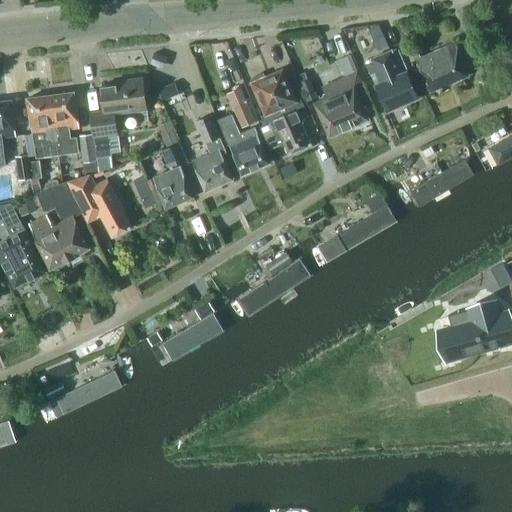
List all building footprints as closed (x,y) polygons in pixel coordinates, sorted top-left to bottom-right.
[(371,32),(380,51),(390,46),(381,27),(371,32)] [(421,57),(417,47),(408,51),(415,68),(417,72),(421,71),(431,91),(470,74),(467,68),(478,63),(467,37),(455,43),(455,42),(421,57)] [(388,110),(418,96),(407,71),(415,68),(408,51),(400,55),(396,48),(367,61),(377,84),(376,85),(388,110)] [(155,53),(151,64),(160,68),(164,56),(155,53)] [(285,114),(304,105),(301,98),(297,100),(283,69),(268,76),(285,114)] [(329,136),(370,118),(354,85),(363,81),(358,70),(327,84),(332,94),(314,102),(329,136)] [(285,114),(268,76),(265,77),(263,73),(252,78),(250,83),(254,85),(266,113),(262,115),(265,123),(285,114)] [(116,113),(148,108),(143,77),(125,80),(126,82),(100,86),(104,110),(90,112),(94,136),(97,157),(112,155),(109,134),(118,132),(116,113)] [(301,83),(308,100),(317,96),(309,79),(301,83)] [(56,129),(60,154),(79,151),(77,137),(72,137),(70,128),(79,127),(74,91),(49,95),(56,129)] [(37,157),(60,154),(56,129),(49,95),(28,98),(37,157)] [(232,105),(243,127),(257,120),(247,98),(232,105)] [(0,164),(6,164),(2,137),(16,135),(11,100),(0,101),(0,164)] [(299,108),(285,114),(270,121),(271,123),(261,127),(271,148),(285,142),(290,154),(311,144),(301,122),(305,120),(299,108)] [(194,160),(207,190),(233,178),(222,155),(228,153),(211,114),(196,121),(205,142),(206,141),(211,153),(194,160)] [(171,121),(160,126),(163,133),(161,133),(167,147),(179,142),(171,121)] [(261,141),(259,142),(255,133),(230,144),(243,174),(270,162),(261,141)] [(98,171),(92,134),(80,136),(86,173),(98,171)] [(486,172),(511,158),(511,134),(476,153),(486,172)] [(187,159),(180,144),(162,151),(169,167),(187,159)] [(435,153),(431,145),(423,150),(427,157),(435,153)] [(16,156),(19,180),(32,178),(29,154),(16,156)] [(468,161),(406,195),(415,212),(477,178),(468,161)] [(294,162),(281,168),(286,178),(298,173),(294,162)] [(185,175),(184,176),(180,165),(154,176),(159,188),(158,188),(166,207),(194,195),(185,175)] [(420,183),(414,173),(404,178),(409,188),(420,183)] [(97,185),(91,174),(69,181),(83,211),(89,221),(101,214),(113,236),(134,225),(108,178),(97,185)] [(42,189),(38,175),(32,176),(35,192),(42,189)] [(150,187),(146,176),(135,181),(139,192),(150,187)] [(74,217),(83,211),(69,181),(37,192),(45,211),(55,207),(63,221),(54,226),(70,258),(90,247),(74,217)] [(387,204),(381,193),(366,202),(373,213),(387,204)] [(16,201),(22,216),(37,210),(31,195),(16,201)] [(11,237),(0,242),(0,256),(15,287),(30,280),(30,281),(37,277),(36,277),(47,271),(26,229),(13,202),(0,204),(0,213),(3,220),(11,237)] [(399,223),(389,205),(312,248),(322,266),(399,223)] [(70,258),(54,226),(47,214),(30,223),(35,237),(35,238),(37,241),(36,241),(51,268),(70,258)] [(292,261),(286,251),(266,265),(272,275),(292,261)] [(307,274),(298,260),(237,300),(246,313),(307,274)] [(196,309),(202,319),(215,311),(209,301),(196,309)] [(473,321),(451,328),(459,358),(511,343),(511,320),(510,311),(499,314),(495,301),(470,308),(473,321)] [(228,329),(218,311),(150,351),(161,369),(228,329)] [(163,341),(158,332),(147,338),(153,347),(163,341)] [(116,386),(109,373),(50,401),(57,415),(116,386)] [(67,391),(63,382),(45,390),(49,399),(67,391)] [(0,409),(0,410),(2,418),(9,415),(6,407),(0,409)] [(0,446),(11,443),(5,425),(0,426),(0,446)]
